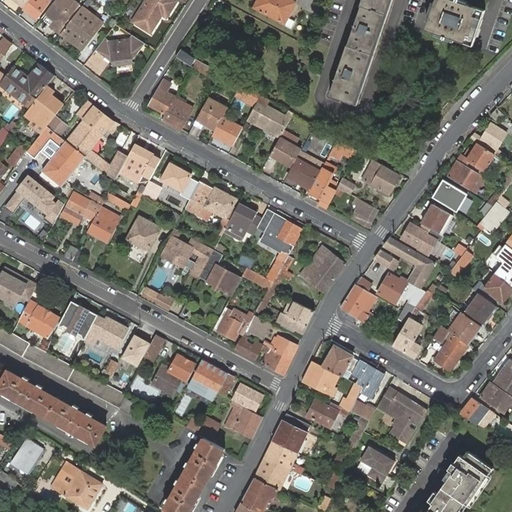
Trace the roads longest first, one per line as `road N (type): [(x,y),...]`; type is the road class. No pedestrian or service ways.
road 1 (residential): [(0,235),(287,390)]
road 2 (residential): [(371,246),(129,113)]
road 3 (residential): [(322,321),(456,390),(511,328)]
road 4 (residential): [(371,246),(511,70)]
road 5 (residential): [(129,113),(0,15)]
road 6 (residential): [(225,511),(287,390)]
road 7 (residential): [(129,113),(200,0)]
